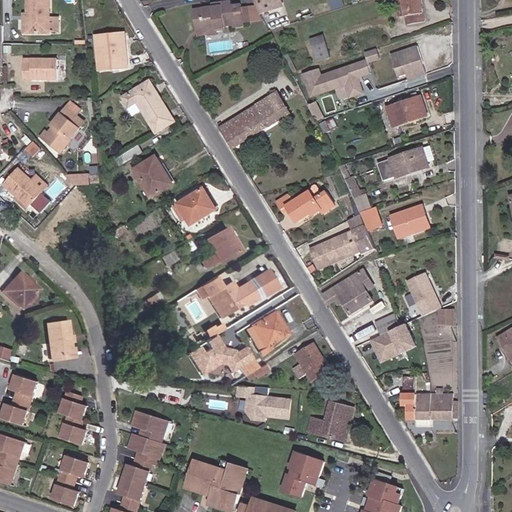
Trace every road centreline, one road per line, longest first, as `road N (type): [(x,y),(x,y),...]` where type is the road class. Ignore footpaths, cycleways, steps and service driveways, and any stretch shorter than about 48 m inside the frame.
road 1 (tertiary): [(455,511),(438,499),(131,0)]
road 2 (tertiary): [(455,511),(470,465),(466,0)]
road 3 (residential): [(91,511),(110,437),(98,341),(67,282),(0,221)]
